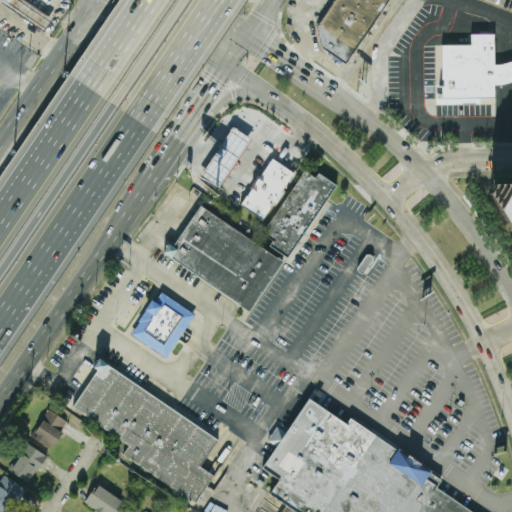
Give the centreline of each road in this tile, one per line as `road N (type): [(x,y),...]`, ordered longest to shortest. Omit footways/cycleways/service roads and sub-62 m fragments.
road 1 (secondary): [(229,68),(338,149),(450,287),(480,345)]
road 2 (secondary): [(511,299),(484,247),(420,174),(306,79)]
road 3 (motorway): [(0,340),(157,108)]
road 4 (primary): [(0,401),(140,198)]
road 5 (motorway): [(129,89),(0,277)]
road 6 (primary): [(99,0),(0,146)]
road 7 (primary): [(200,110),(191,77),(116,27),(94,26),(74,37)]
road 8 (motorway): [(108,74),(4,206)]
road 9 (residential): [(385,202),(420,174),(459,161),(511,159)]
road 10 (motorway): [(157,108),(229,0)]
